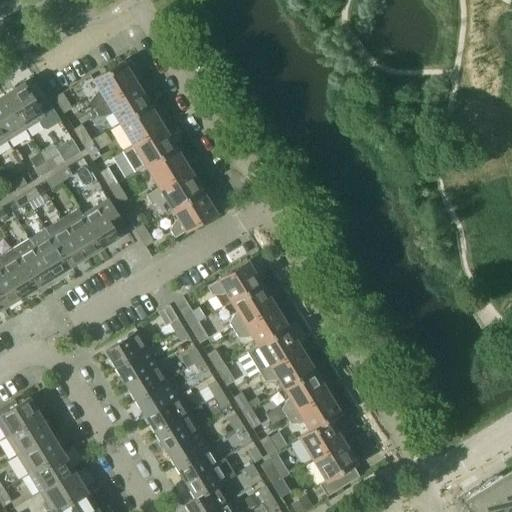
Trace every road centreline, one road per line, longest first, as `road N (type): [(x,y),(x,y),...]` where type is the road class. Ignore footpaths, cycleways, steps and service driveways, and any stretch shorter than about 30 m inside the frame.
road 1 (residential): [(430,483),(265,207)]
road 2 (residential): [(265,207),(134,0)]
road 3 (residential): [(68,327),(265,207)]
road 4 (residential): [(151,511),(56,359),(29,355)]
